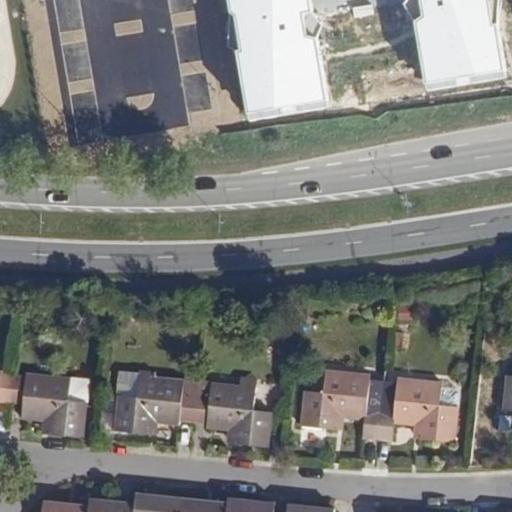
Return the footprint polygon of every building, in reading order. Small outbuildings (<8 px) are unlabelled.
[(313,0),(228,0),(249,124),(332,111),(313,0)] [(497,0),(412,0),(428,95),(511,82),(497,0)] [(0,403),(9,405),(13,376),(0,374),(0,403)] [(13,376),(9,405),(23,406),(21,420),(49,423),(48,436),(83,440),(91,383),(26,375),(26,378),(13,376)] [(193,424),(195,396),(182,395),(183,382),(120,375),(113,433),(149,437),(151,424),(178,427),(179,422),(193,424)] [(511,375),(505,375),(501,411),(511,411),(511,375)] [(357,445),(374,447),(377,418),(360,417),(364,381),(322,377),(320,398),(299,396),(295,433),(331,436),(332,424),(359,426),(357,445)] [(377,418),(374,447),(391,449),(392,431),(418,433),(417,447),(453,450),(459,401),(452,395),(439,394),(440,390),(398,384),(398,389),(380,388),(377,418)] [(208,398),(195,396),(193,424),(205,425),(204,431),(233,434),(231,446),(268,450),(271,414),(251,413),(254,390),(210,386),(208,398)] [(137,495),(135,505),(134,511),(181,511),(183,500),(137,495)] [(271,511),(272,504),(228,499),(228,505),(226,511),(271,511)] [(183,500),(181,511),(226,511),(228,505),(183,500)] [(134,511),(135,505),(90,501),(90,506),(89,511),(134,511)] [(89,511),(90,506),(59,503),(45,502),(43,511),(89,511)]
